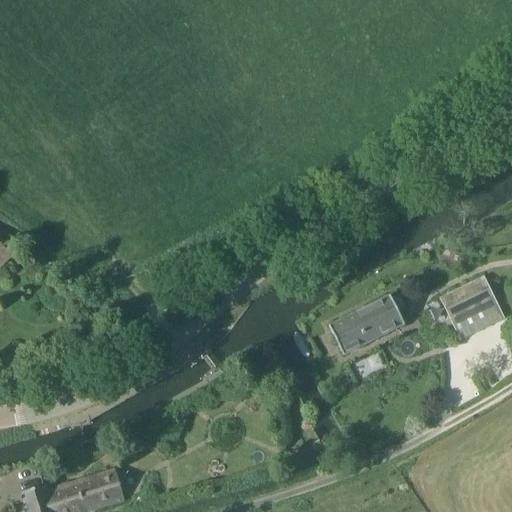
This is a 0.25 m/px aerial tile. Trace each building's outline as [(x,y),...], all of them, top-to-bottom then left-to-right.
[(0,266),(8,258),(0,248),(0,266)] [(482,277),(438,299),(449,321),(493,301),(482,277)] [(388,297),(327,326),(341,355),(402,325),(396,311),(403,308),(397,297),(390,300),(388,297)] [(503,320),(493,301),(449,321),(459,343),(503,320)] [(44,487),(19,494),(24,511),(83,511),(122,500),(113,471),(45,492),(44,487)]
